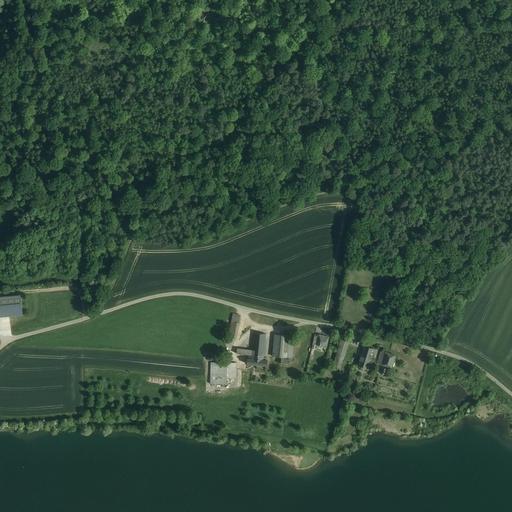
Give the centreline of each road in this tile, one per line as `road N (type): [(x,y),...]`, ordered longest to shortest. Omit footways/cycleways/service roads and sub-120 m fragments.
road 1 (unclassified): [(511,392),(448,352),(183,292),(142,298),(0,347)]
road 2 (track): [(145,194),(153,182),(215,157),(335,0)]
road 3 (track): [(145,194),(90,114),(33,62),(25,0)]
road 4 (track): [(102,312),(145,194)]
